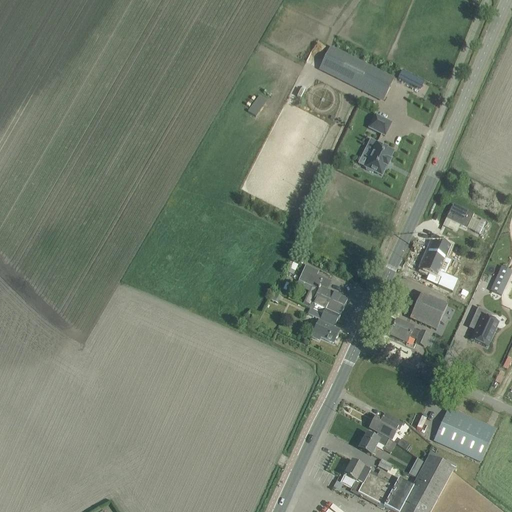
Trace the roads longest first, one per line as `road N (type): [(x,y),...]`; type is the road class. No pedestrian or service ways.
road 1 (tertiary): [(355,346),(506,0)]
road 2 (tertiary): [(280,511),(355,346)]
road 3 (unclassified): [(511,410),(355,346)]
